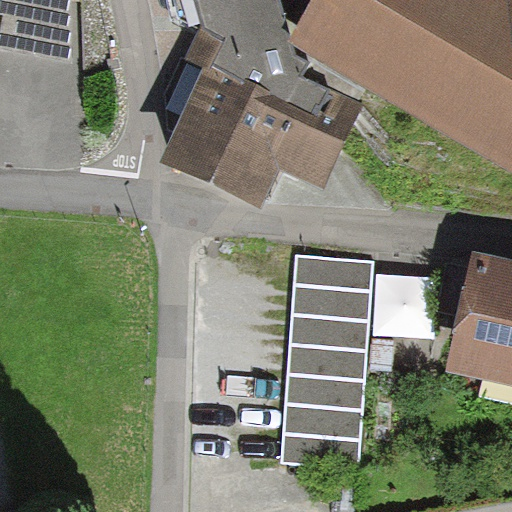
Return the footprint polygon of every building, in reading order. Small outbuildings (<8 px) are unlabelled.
[(69,0),(8,0),(0,48),(0,49),(70,63),(70,2),(69,0)] [(174,0),(179,23),(198,28),(185,62),(204,73),(159,163),(264,210),(281,171),(325,192),(363,102),(303,75),(312,62),(296,53),(280,0),(174,0)] [(511,0),(314,0),(292,39),(511,170),(511,0)] [(361,475),(377,263),(300,257),(284,469),(361,475)] [(511,273),(474,265),(446,385),(511,398),(511,273)]
